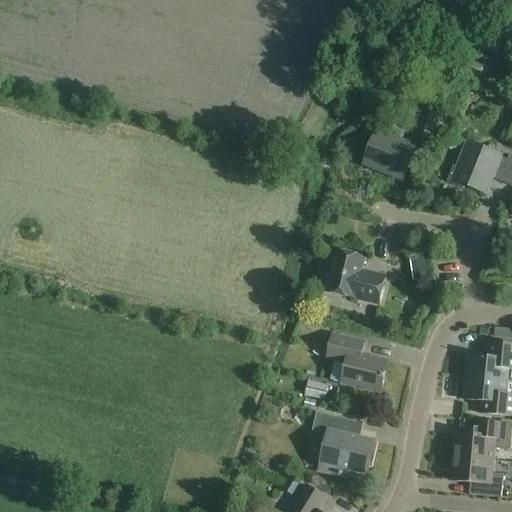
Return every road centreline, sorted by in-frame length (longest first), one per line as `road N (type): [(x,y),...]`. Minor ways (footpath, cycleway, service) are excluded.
road 1 (residential): [(403,497),(436,345),(477,308)]
road 2 (residential): [(477,308),(461,230),(379,208)]
